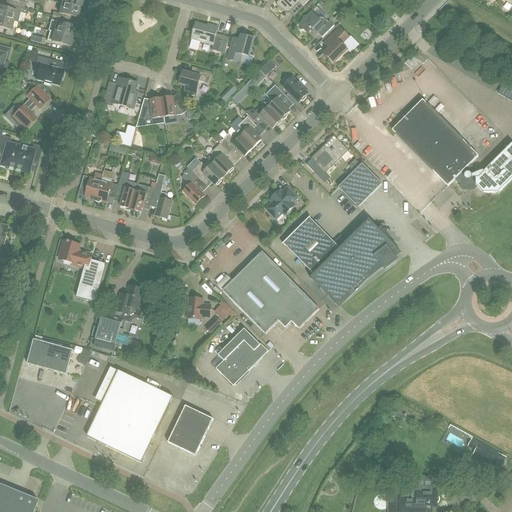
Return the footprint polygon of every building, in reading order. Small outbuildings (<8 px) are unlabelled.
[(12,6),(22,8),(24,9),(26,5),(26,3),(23,2),(22,0),(7,0),(14,2),(12,6)] [(84,1),(82,0),(63,0),(62,4),(80,9),(81,6),(83,7),(84,1)] [(309,0),(281,0),(280,1),(279,1),(277,3),(277,5),(278,7),(280,7),(285,13),(290,13),(299,3),(302,7),(309,0)] [(79,12),(80,9),(62,4),(58,18),(65,20),(66,16),(77,19),(78,18),(80,18),(81,12),(79,12)] [(28,10),(24,9),(22,8),(12,6),(11,10),(0,6),(0,17),(13,21),(13,22),(18,23),(20,13),(27,15),(28,10)] [(303,20),(299,25),(300,27),(300,30),(304,30),(308,35),(312,31),(317,35),(318,34),(322,38),(334,26),(330,21),(328,23),(324,18),(326,16),(317,7),(312,12),(307,17),(304,17),(303,20)] [(340,15),(335,20),(339,23),(344,18),(340,15)] [(12,28),(13,22),(13,21),(0,17),(0,28),(6,30),(5,34),(13,37),(15,28),(12,28)] [(65,20),(58,18),(52,17),(48,31),(54,32),(72,37),(73,35),(75,35),(77,29),(75,29),(75,27),(63,24),(65,20)] [(199,48),(200,42),(213,46),(211,51),(225,54),(228,42),(215,39),(218,28),(208,25),(208,27),(196,24),(190,45),(190,46),(199,48)] [(324,45),(329,50),(324,54),(334,64),(348,51),(351,54),(360,45),(351,36),(350,38),(340,28),(331,37),(324,45)] [(72,40),(72,37),(54,32),(53,37),(48,36),(47,41),(52,42),(51,42),(70,47),(70,46),(72,47),(73,41),(72,40)] [(31,35),(30,41),(44,45),(46,39),(31,35)] [(234,39),(231,48),(228,60),(240,63),(240,62),(252,65),(254,56),(250,55),(254,39),(242,36),(240,41),(234,39)] [(7,62),(11,50),(0,46),(0,68),(2,69),(4,61),(7,62)] [(427,61),(419,52),(415,56),(423,65),(427,61)] [(414,56),(406,63),(412,69),(419,62),(414,56)] [(44,84),(50,85),(51,83),(59,86),(61,78),(63,79),(64,73),(63,73),(63,71),(49,67),(51,61),(38,57),(36,64),(40,66),(36,79),(44,82),(44,84)] [(271,61),(260,71),(266,77),(276,67),(271,61)] [(196,96),(197,90),(200,82),(208,84),(211,73),(196,69),(194,75),(183,72),(179,85),(186,87),(184,93),(196,96)] [(293,78),(283,88),(299,104),(301,101),(303,101),(306,98),(306,96),(308,94),(293,78)] [(109,93),(105,105),(112,107),(113,104),(125,107),(133,109),(135,102),(138,94),(135,93),(137,84),(119,79),(115,95),(109,93)] [(256,87),(250,82),(247,85),(253,91),(256,87)] [(502,84),(498,94),(511,101),(511,89),(510,89),(502,84)] [(286,97),(278,89),(274,85),(266,93),(266,96),(270,100),(266,105),(269,108),(281,121),(282,120),(284,120),(287,117),(287,115),(290,112),(281,103),(286,97)] [(242,91),(247,96),(251,91),(246,86),(242,91)] [(15,106),(5,116),(16,127),(20,123),(26,129),(36,119),(29,113),(33,109),(31,107),(34,104),(36,106),(40,109),(49,99),(37,87),(27,97),(30,100),(19,110),(19,111),(15,106)] [(223,101),(226,104),(238,92),(234,89),(223,101)] [(161,96),(164,118),(176,116),(182,115),(190,109),(182,99),(176,103),(174,103),(173,98),(169,98),(168,95),(161,96)] [(165,124),(164,118),(161,96),(154,97),(155,100),(150,101),(151,107),(149,107),(143,105),(139,118),(147,120),(153,119),(153,122),(157,125),(165,124)] [(392,131),(448,187),(455,180),(463,189),(467,189),(473,189),(476,186),(484,193),(498,193),(511,179),(511,144),(484,172),(483,171),(469,166),(478,157),(423,101),(392,131)] [(281,121),(269,108),(264,112),(262,112),(259,109),(256,112),(254,110),(245,112),(258,125),(263,120),(273,129),(276,126),(278,126),(281,123),(281,121)] [(237,133),(253,149),(262,140),(252,131),(256,127),(248,118),(239,127),(241,129),(237,133)] [(245,157),(253,149),(237,133),(233,138),(229,135),(220,144),(229,153),(235,148),(245,157)] [(0,165),(14,170),(21,147),(10,144),(11,139),(2,136),(0,142),(0,152),(3,153),(0,165)] [(349,151),(341,143),(334,136),(310,160),(319,169),(314,173),(325,184),(330,179),(326,174),(349,151)] [(135,141),(133,147),(141,150),(143,143),(135,141)] [(111,144),(110,151),(126,155),(128,149),(111,144)] [(229,153),(220,144),(211,154),(213,157),(209,161),(225,177),(234,168),(224,158),(229,153)] [(21,147),(14,170),(29,174),(32,161),(38,163),(42,147),(33,145),(32,150),(21,147)] [(162,166),(163,160),(157,158),(151,157),(150,163),(162,166)] [(215,186),(225,177),(209,161),(204,165),(202,163),(192,172),(198,179),(201,182),(206,177),(215,186)] [(362,164),(338,188),(358,208),(382,185),(362,164)] [(198,179),(192,172),(189,169),(184,174),(184,175),(182,178),(189,185),(183,192),(196,205),(205,196),(193,184),(198,179)] [(115,199),(117,192),(119,186),(112,184),(113,181),(112,181),(114,174),(115,174),(104,171),(103,176),(95,202),(100,203),(102,202),(107,203),(108,199),(110,198),(115,199)] [(95,202),(103,176),(96,174),(94,180),(90,179),(91,178),(84,177),(80,190),(86,191),(87,193),(85,197),(90,199),(91,201),(95,202)] [(137,185),(127,183),(127,182),(120,180),(119,186),(117,192),(124,194),(120,207),(125,208),(126,211),(130,212),(137,185)] [(156,184),(155,189),(153,198),(159,200),(155,216),(168,220),(173,202),(166,200),(167,195),(161,193),(163,186),(156,184)] [(155,189),(148,187),(144,186),(143,187),(137,185),(130,212),(134,213),(137,212),(141,213),(145,200),(152,201),(153,198),(155,189)] [(293,204),(298,199),(288,188),(283,193),(280,191),(274,198),(276,200),(266,210),(276,220),(283,214),(285,216),(295,206),(293,204)] [(370,220),(369,220),(347,242),(340,236),(333,243),(310,219),(309,218),(283,244),(284,245),(296,257),(314,275),(310,279),(311,280),(312,278),(320,287),(333,304),(335,302),(338,305),(349,294),(385,267),(386,268),(396,261),(394,259),(401,254),(381,227),(377,230),(368,222),(370,220)] [(0,251),(1,251),(8,226),(0,224),(0,251)] [(64,242),(59,259),(77,264),(79,258),(81,258),(82,254),(78,253),(80,246),(70,243),(70,242),(68,242),(68,243),(64,242)] [(263,252),(223,292),(266,335),(279,322),(286,329),(292,323),(299,330),(320,310),(263,252)] [(84,269),(76,298),(96,304),(107,265),(88,260),(89,256),(82,254),(81,258),(79,258),(77,264),(77,267),(84,269)] [(100,325),(95,346),(104,349),(103,351),(113,353),(115,348),(119,349),(121,344),(128,346),(130,337),(123,335),(124,330),(120,329),(122,320),(123,318),(122,318),(123,314),(129,315),(131,308),(136,310),(134,317),(140,318),(142,309),(140,309),(143,300),(141,299),(144,290),(138,289),(137,287),(134,286),(132,287),(130,287),(126,301),(120,299),(116,312),(115,316),(104,313),(103,314),(98,313),(95,323),(100,325)] [(190,299),(188,319),(201,320),(202,317),(210,318),(211,306),(203,305),(203,300),(190,299)] [(216,312),(223,320),(224,321),(225,321),(226,320),(230,316),(233,318),(234,319),(237,315),(238,315),(237,314),(227,304),(224,302),(222,304),(221,305),(222,306),(222,307),(221,307),(216,312)] [(162,306),(160,316),(162,316),(167,318),(170,307),(165,306),(162,306)] [(222,325),(217,319),(213,323),(219,328),(222,325)] [(224,362),(216,369),(234,387),(262,359),(261,358),(255,352),(261,346),(245,330),(218,356),(224,362)] [(27,364),(67,375),(73,351),(34,340),(27,364)] [(174,398),(119,371),(87,437),(142,463),(174,398)] [(186,406),(168,443),(196,457),(214,420),(186,406)] [(469,445),(477,449),(475,452),(483,457),(482,459),(493,465),(492,466),(499,469),(505,458),(472,440),(469,445)] [(33,511),(38,501),(0,485),(0,511),(33,511)] [(437,492),(431,492),(432,486),(417,485),(417,499),(400,499),(400,511),(429,511),(430,507),(437,507),(437,504),(439,502),(440,501),(440,499),(439,497),(437,495),(437,492)]
